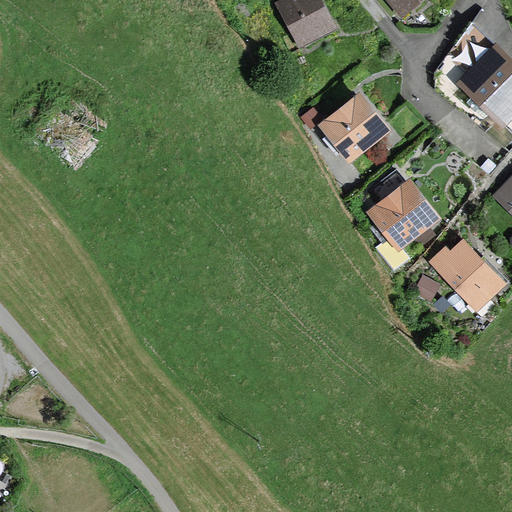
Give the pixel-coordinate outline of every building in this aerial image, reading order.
[(338,21),(325,0),(278,0),(302,41),(338,21)] [(421,0),(389,0),(403,15),(421,0)] [(459,37),(477,55),(456,76),(505,123),(511,115),(511,48),(497,34),(496,35),(475,14),(459,37)] [(392,124),(360,84),(318,118),(350,157),(392,124)] [(73,167),(103,130),(54,92),(25,129),(73,167)] [(511,171),(494,191),(511,208),(511,171)] [(443,214),(411,174),(368,208),(399,248),(443,214)] [(479,306),(508,279),(463,233),(451,244),(447,240),(430,256),(479,306)] [(435,293),(443,278),(425,269),(417,285),(435,293)]
